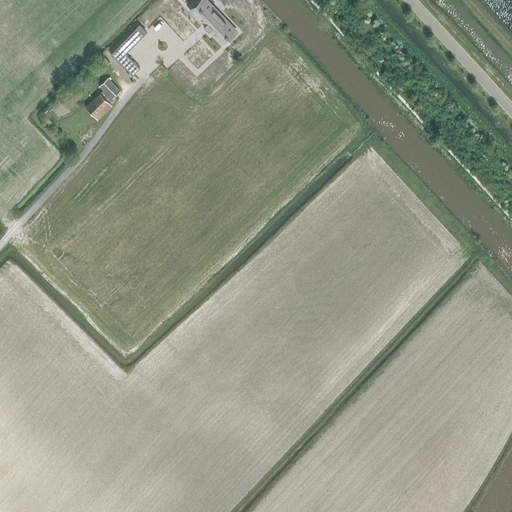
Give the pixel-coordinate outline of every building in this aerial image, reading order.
[(233,28),(207,0),(201,6),(200,5),(198,7),(199,7),(193,13),(204,24),(203,25),(208,30),(209,29),(211,27),(215,32),(213,34),(219,41),(225,35),(226,36),(227,34),(233,28)] [(139,24),(135,28),(143,36),(147,32),(139,24)] [(125,54),(118,46),(111,54),(132,75),(139,68),(125,54)] [(111,105),(108,102),(120,90),(108,77),(99,86),(103,90),(100,93),(86,107),(97,119),(111,105)] [(61,100),(53,110),(60,116),(68,106),(61,100)]
